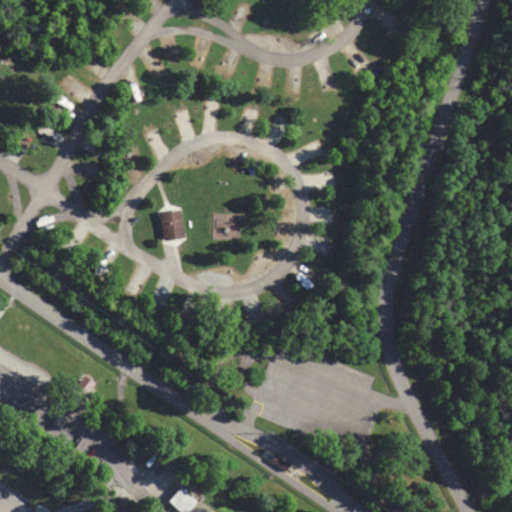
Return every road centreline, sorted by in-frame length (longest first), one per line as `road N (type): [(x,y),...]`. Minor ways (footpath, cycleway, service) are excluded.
road 1 (residential): [(355,511),(303,463),(205,419),(103,354)]
road 2 (residential): [(205,419),(336,511)]
road 3 (residential): [(103,354),(0,280)]
